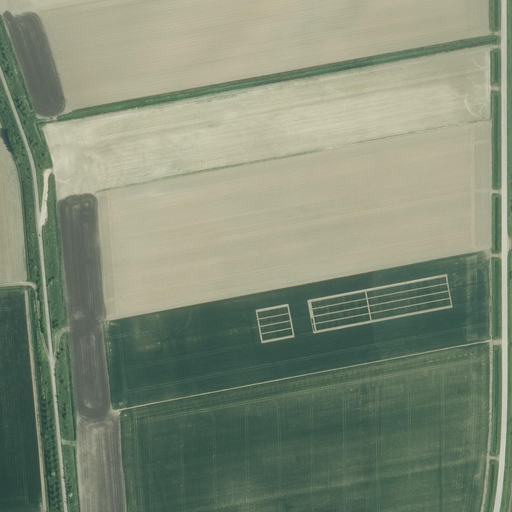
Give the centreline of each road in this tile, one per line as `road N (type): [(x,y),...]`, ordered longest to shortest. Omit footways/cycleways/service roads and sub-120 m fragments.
road 1 (unclassified): [(493,511),(503,439),(503,0)]
road 2 (unclassified): [(65,511),(36,177),(0,68)]
